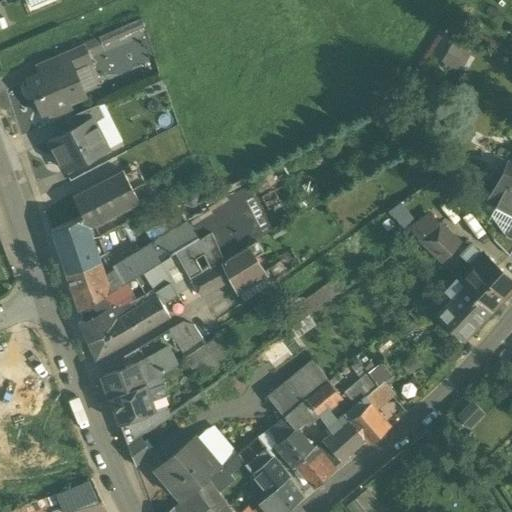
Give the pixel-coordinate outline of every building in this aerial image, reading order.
[(141,19),(98,37),(101,44),(144,26),(141,19)] [(81,44),(56,55),(60,66),(69,62),(72,69),(89,62),(81,44)] [(72,69),(69,62),(60,66),(28,80),(35,95),(33,95),(30,103),(33,110),(41,113),(82,95),(72,69)] [(97,104),(65,118),(70,129),(72,128),(73,130),(91,120),(92,122),(103,117),(97,104)] [(91,120),(73,130),(72,128),(70,129),(49,140),(64,170),(106,149),(92,122),(91,120)] [(511,154),(496,147),(481,175),(497,183),(508,162),(511,163),(511,154)] [(511,163),(508,162),(497,183),(487,202),(494,206),(490,214),(505,234),(504,235),(511,239),(511,163)] [(122,170),(72,196),(81,215),(87,211),(94,224),(138,201),(122,170)] [(166,183),(158,187),(162,195),(171,190),(166,183)] [(210,213),(202,218),(210,232),(223,260),(255,241),(266,234),(245,200),(253,195),(247,184),(207,208),(210,213)] [(388,209),(401,224),(411,215),(399,200),(388,209)] [(494,206),(487,202),(478,219),(494,242),(509,256),(510,256),(511,251),(511,239),(504,235),(505,234),(490,214),(494,206)] [(82,216),(51,229),(65,272),(98,261),(86,228),(94,224),(87,211),(81,215),(82,216)] [(202,218),(190,225),(198,239),(210,232),(202,218)] [(439,222),(416,238),(439,260),(458,240),(439,222)] [(189,223),(163,238),(172,254),(176,252),(198,239),(190,225),(189,223)] [(198,239),(176,252),(194,284),(200,295),(222,283),(232,278),(223,260),(210,232),(198,239)] [(163,238),(150,246),(159,261),(172,254),(163,238)] [(255,241),(223,260),(232,278),(237,289),(260,274),(250,258),(261,251),(255,241)] [(114,271),(121,283),(143,271),(159,261),(150,246),(113,268),(114,271)] [(156,294),(141,303),(154,323),(168,315),(161,303),(194,284),(176,252),(172,254),(159,261),(143,271),(156,294)] [(283,258),(264,271),(272,283),(298,265),(295,261),(289,266),(283,258)] [(511,287),(511,281),(487,258),(477,269),(473,265),(459,281),(464,286),(490,311),(511,287)] [(98,261),(65,272),(78,309),(121,283),(114,271),(107,277),(104,278),(98,261)] [(121,283),(78,309),(82,321),(114,303),(121,315),(141,303),(156,294),(143,271),(121,283)] [(293,305),(301,316),(343,287),(335,276),(293,305)] [(490,311),(464,286),(436,315),(462,340),(490,311)] [(82,321),(78,323),(88,342),(109,330),(106,324),(121,315),(114,303),(82,321)] [(109,330),(88,342),(95,357),(117,345),(154,323),(141,303),(121,315),(106,324),(109,330)] [(183,322),(168,330),(182,352),(202,338),(193,324),(183,322)] [(212,341),(184,360),(197,379),(224,359),(212,341)] [(170,346),(165,349),(169,358),(174,355),(170,346)] [(165,349),(136,365),(140,377),(146,375),(145,373),(152,370),(155,378),(178,362),(174,355),(169,358),(165,349)] [(326,378),(310,359),(266,395),(281,414),(326,378)] [(152,370),(145,373),(146,375),(140,377),(136,365),(102,378),(109,395),(142,383),(152,380),(155,378),(152,370)] [(152,380),(142,383),(145,391),(159,384),(155,378),(152,380)] [(328,382),(306,400),(309,405),(317,415),(340,397),(331,386),(328,382)] [(142,383),(109,395),(126,443),(153,424),(147,413),(152,411),(152,409),(145,391),(142,383)] [(381,392),(377,386),(363,397),(373,409),(386,398),(381,392)] [(389,395),(384,389),(381,392),(386,398),(389,395)] [(373,409),(363,397),(344,413),(364,439),(367,443),(388,427),(373,409)] [(306,400),(283,418),(293,429),(311,414),(306,408),(309,405),(306,400)] [(485,416),(469,400),(455,414),(471,430),(485,416)] [(170,412),(166,404),(152,409),(152,411),(147,413),(153,424),(170,412)] [(364,439),(344,413),(335,420),(339,426),(323,443),(340,461),(364,439)] [(293,429),(283,418),(266,431),(276,444),(293,429)] [(196,437),(194,435),(159,465),(171,479),(167,483),(180,498),(206,476),(216,468),(219,465),(229,457),(205,429),(196,437)] [(310,449),(293,429),(276,444),(294,465),(310,449)] [(256,436),(235,453),(244,465),(265,448),(256,436)] [(288,478),(265,448),(244,465),(267,494),(288,478)] [(310,449),(294,465),(313,487),(330,473),(310,449)] [(239,497),(216,468),(206,476),(206,477),(229,506),(239,497)] [(233,511),(229,506),(206,477),(194,487),(208,506),(200,511),(233,511)] [(267,494),(258,501),(267,511),(283,511),(302,497),(288,478),(267,494)] [(65,511),(98,503),(88,479),(52,494),(60,511),(65,511)] [(349,511),(387,511),(364,485),(343,504),(349,511)] [(194,487),(164,511),(200,511),(208,506),(194,487)] [(346,511),(340,502),(327,511),(346,511)]
